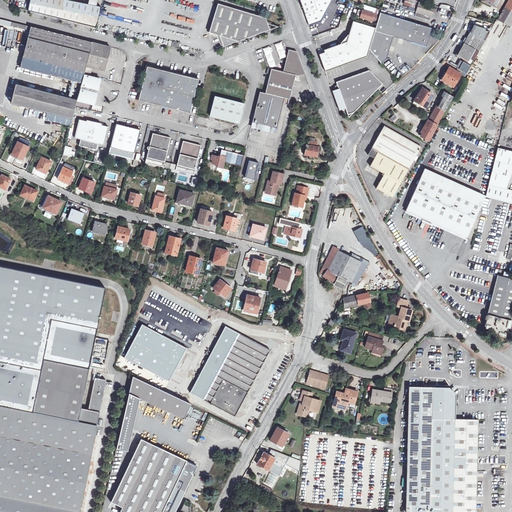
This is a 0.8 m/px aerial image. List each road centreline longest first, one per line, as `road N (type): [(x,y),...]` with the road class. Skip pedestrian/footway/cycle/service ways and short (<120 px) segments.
road 1 (residential): [(135,48),(125,112),(229,140),(242,134),(255,81),(249,47)]
road 2 (unclassified): [(315,263),(309,340),(217,511)]
road 3 (residential): [(0,163),(92,205),(245,245)]
road 4 (unclassified): [(366,206),(418,287),(507,364)]
road 5 (unclassified): [(347,152),(373,116),(435,60),(467,0)]
road 6 (unknown): [(90,511),(117,381),(127,382)]
road 7 (unclassified): [(0,13),(135,48)]
road 8 (unclassified): [(296,30),(341,161)]
road 9 (unclassified): [(347,152),(304,27)]
